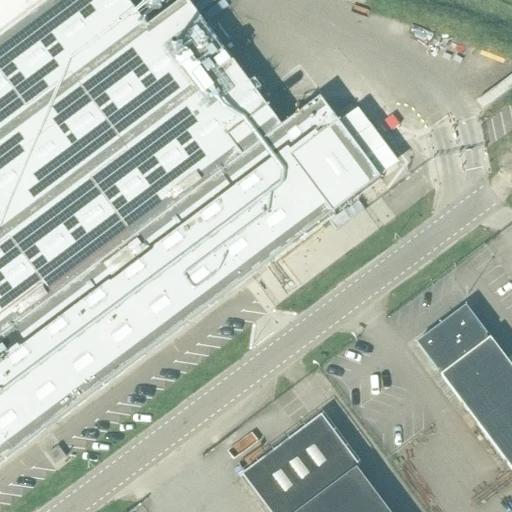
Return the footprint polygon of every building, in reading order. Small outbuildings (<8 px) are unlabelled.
[(0,0),(0,465),(381,180),(321,100),(283,128),(237,67),(186,0),(148,28),(126,0),(0,0)] [(497,302),(511,292),(511,268),(490,282),(486,275),(482,277),(497,302)] [(466,269),(456,276),(470,296),(480,289),(466,269)] [(490,341),(487,337),(488,336),(467,307),(417,344),(439,373),(440,372),(443,376),(442,377),(511,470),(511,367),(491,340),(490,341)] [(380,336),(369,340),(378,362),(389,357),(380,336)] [(353,353),(366,373),(376,366),(363,346),(353,353)] [(335,462),(342,456),(330,441),(322,447),(335,462)] [(56,465),(66,457),(58,447),(48,454),(56,465)] [(388,511),(358,471),(359,470),(358,469),(332,489),(301,511),(388,511)]
